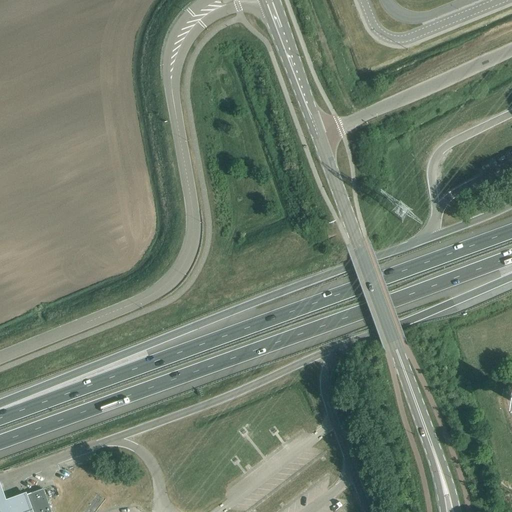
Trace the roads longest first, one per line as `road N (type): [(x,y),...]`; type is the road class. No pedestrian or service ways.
road 1 (motorway): [(0,442),(511,255)]
road 2 (motorway): [(511,230),(0,417)]
road 3 (unclassified): [(227,0),(194,19),(171,61),(194,221),(179,270),(150,295),(0,357)]
road 4 (motorway): [(427,238),(114,358),(0,413)]
road 5 (tertiary): [(432,444),(317,134)]
road 6 (unclassified): [(317,134),(511,50)]
road 7 (motorway): [(337,347),(511,276)]
road 8 (tertiary): [(317,134),(267,0)]
